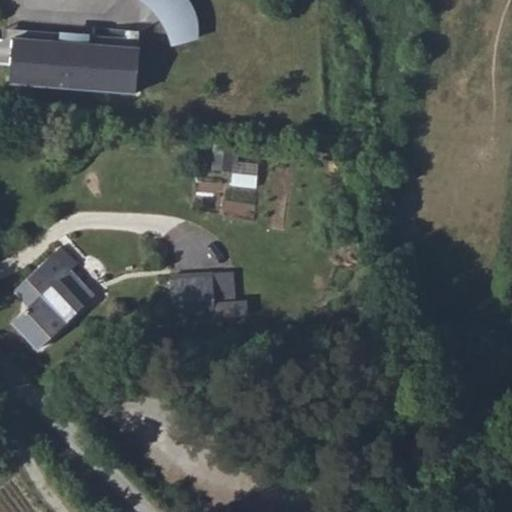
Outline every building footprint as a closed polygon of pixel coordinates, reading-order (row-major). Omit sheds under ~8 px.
[(196,38),(195,18),(186,0),(143,0),(153,8),(162,19),(170,32),(174,45),(196,38)] [(4,28),(3,39),(13,40),(13,38),(138,48),(139,31),(127,30),(126,38),(4,28)] [(0,63),(11,65),(10,82),(137,92),(140,48),(138,48),(13,38),(13,40),(3,39),(0,38),(0,63)] [(97,287),(74,263),(77,259),(61,242),(13,289),(27,303),(10,319),(36,346),(97,287)] [(208,321),(203,278),(160,285),(167,326),(208,321)]
